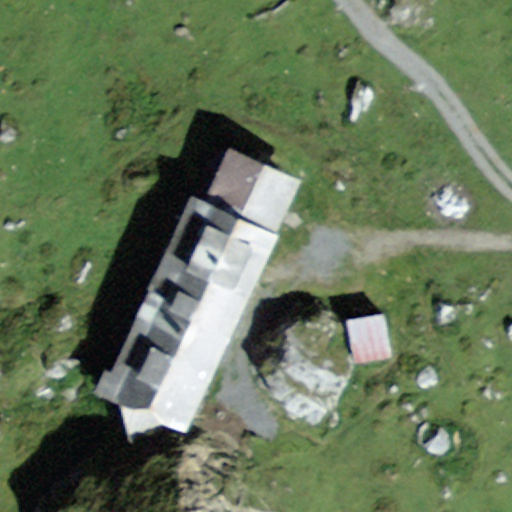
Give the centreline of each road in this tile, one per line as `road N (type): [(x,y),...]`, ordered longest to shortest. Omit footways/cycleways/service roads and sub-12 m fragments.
road 1 (track): [(511,188),(360,0)]
road 2 (track): [(511,240),(306,234)]
